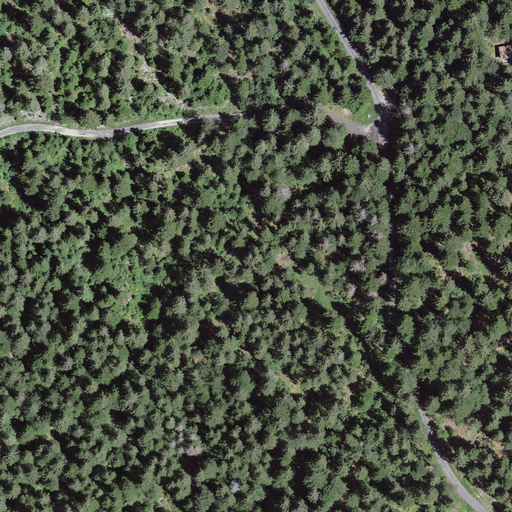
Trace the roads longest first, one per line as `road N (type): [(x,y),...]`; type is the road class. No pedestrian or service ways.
road 1 (track): [(318,0),(379,101),(392,170),(395,313),(440,457),(479,511)]
road 2 (track): [(0,135),(27,127),(103,136),(284,113),(336,117),(389,139)]
